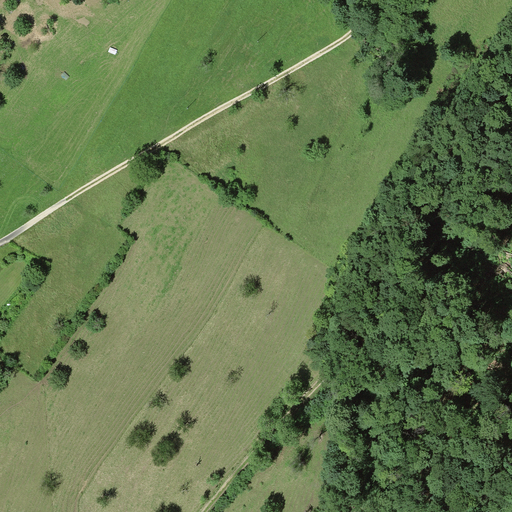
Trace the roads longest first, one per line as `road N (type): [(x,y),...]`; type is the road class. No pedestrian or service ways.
road 1 (track): [(205,511),(351,350),(371,339),(384,342),(389,355),(352,511)]
road 2 (track): [(377,0),(329,52),(67,200)]
